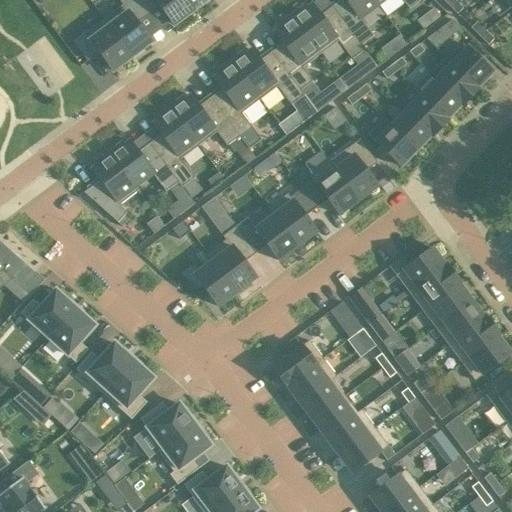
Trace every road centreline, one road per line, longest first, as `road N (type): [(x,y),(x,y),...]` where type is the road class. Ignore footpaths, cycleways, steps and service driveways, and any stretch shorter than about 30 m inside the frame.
road 1 (residential): [(259,0),(11,183)]
road 2 (residential): [(11,183),(205,360)]
road 3 (residential): [(205,360),(410,205)]
road 4 (residential): [(511,107),(446,177),(442,194),(511,293)]
road 5 (residential): [(205,360),(319,511)]
